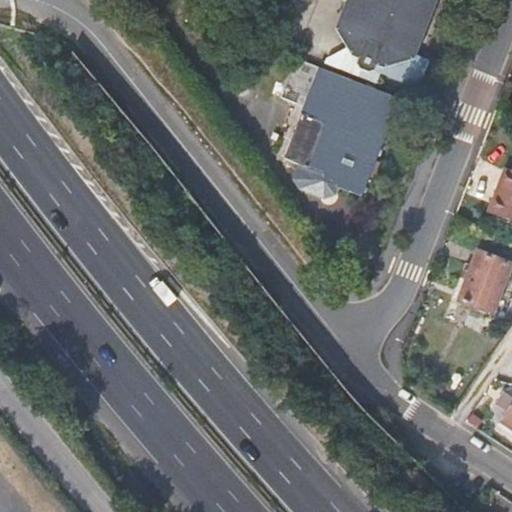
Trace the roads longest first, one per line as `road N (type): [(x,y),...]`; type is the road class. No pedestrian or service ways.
road 1 (motorway): [(329,511),(209,378),(0,109)]
road 2 (tertiary): [(35,1),(82,27),(345,350)]
road 3 (tertiary): [(345,350),(393,301),(409,272),(511,5)]
road 4 (motorway): [(0,231),(233,511)]
road 5 (residential): [(345,350),(376,384),(511,478)]
road 6 (unclassified): [(0,379),(110,511)]
